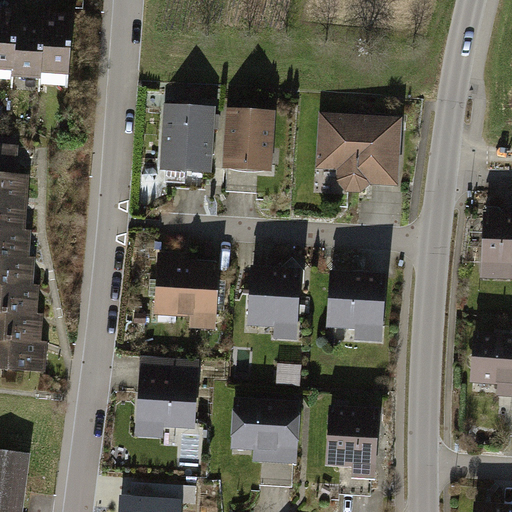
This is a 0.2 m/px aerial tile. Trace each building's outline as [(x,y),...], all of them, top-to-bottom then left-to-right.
[(0,0),(0,70),(23,72),(26,8),(26,0),(0,0)] [(22,81),(50,83),(54,10),(26,8),(23,72),(22,81)] [(50,83),(78,84),(82,11),(54,10),(50,83)] [(219,103),(170,99),(164,169),(214,173),(219,103)] [(277,110),(228,107),(225,170),(274,173),(277,110)] [(404,117),(320,114),(317,168),(337,168),(336,182),(344,192),(361,193),(369,184),(401,185),(404,117)] [(0,166),(27,168),(28,140),(0,139),(0,166)] [(0,194),(36,195),(37,168),(27,168),(0,166),(0,194)] [(0,219),(35,221),(36,195),(0,194),(0,219)] [(511,212),(484,212),(482,285),(511,286),(511,212)] [(0,247),(39,249),(40,221),(35,221),(0,219),(0,247)] [(0,277),(43,279),(44,249),(39,249),(0,247),(0,277)] [(159,251),(156,311),(196,313),(195,328),(222,329),(225,260),(187,258),(187,252),(159,251)] [(304,335),(306,265),(255,263),(252,320),(279,321),(279,334),(304,335)] [(388,335),(390,265),(339,263),(337,321),(363,322),(363,335),(388,335)] [(0,306),(46,308),(47,279),(43,279),(0,277),(0,306)] [(0,336),(49,339),(50,308),(46,308),(0,306),(0,336)] [(511,326),(482,325),(479,377),(506,378),(506,391),(511,391),(511,326)] [(0,364),(53,367),(54,339),(49,339),(0,336),(0,364)] [(201,361),(142,358),(138,434),(167,435),(168,423),(198,425),(201,361)] [(301,397),(235,394),(232,446),(259,447),(258,460),(298,461),(301,397)] [(377,476),(379,405),(328,403),(326,461),(352,462),(352,475),(377,476)] [(23,511),(30,450),(0,446),(0,511),(23,511)] [(183,511),(187,488),(116,479),(111,511),(183,511)] [(511,511),(511,499),(480,497),(478,511),(511,511)]
